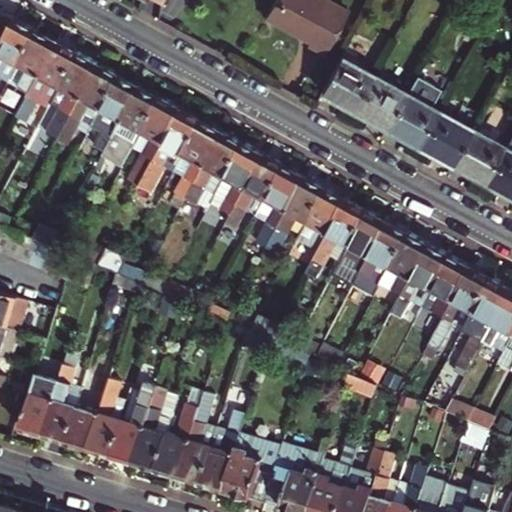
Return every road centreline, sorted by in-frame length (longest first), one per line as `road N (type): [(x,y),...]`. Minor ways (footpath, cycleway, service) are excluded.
road 1 (residential): [(511,240),(69,0)]
road 2 (residential): [(157,511),(0,465)]
